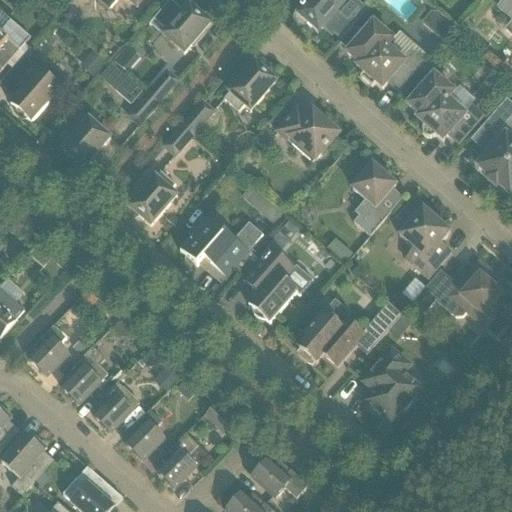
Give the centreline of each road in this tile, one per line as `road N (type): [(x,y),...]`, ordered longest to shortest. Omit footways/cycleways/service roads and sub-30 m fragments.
road 1 (residential): [(0,126),(368,453),(389,463),(511,344)]
road 2 (residential): [(511,249),(231,0)]
road 3 (residential): [(0,379),(154,511)]
